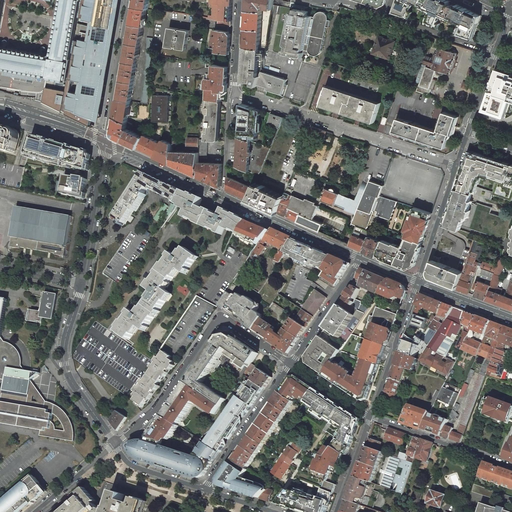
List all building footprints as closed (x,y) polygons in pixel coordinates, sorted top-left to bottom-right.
[(111,55),(113,44),(116,25),(120,0),(0,0),(0,67),(5,69),(4,72),(4,73),(5,74),(35,79),(36,79),(36,78),(37,74),(43,75),(45,76),(48,76),(48,77),(57,79),(62,80),(68,81),(67,89),(67,91),(59,89),(54,88),(46,87),(45,94),(43,102),(63,112),(63,110),(67,112),(67,114),(74,117),(90,125),(93,114),(97,115),(101,96),(104,97),(105,91),(106,85),(108,75),(109,66),(111,55)] [(149,0),(135,0),(135,7),(147,9),(148,9),(149,0)] [(212,18),(219,19),(220,19),(232,21),(232,15),(233,5),(232,0),(210,0),(210,2),(214,3),(212,18)] [(274,0),(247,0),(247,10),(262,11),(262,9),(262,7),(264,8),(273,9),(274,4),(274,0)] [(352,0),(378,8),(384,5),(385,0),(352,0)] [(396,0),(392,13),(407,18),(413,3),(414,1),(431,8),(428,13),(424,23),(436,27),(441,17),(442,13),(463,23),(458,35),(473,40),(481,15),(457,4),(456,6),(450,3),(450,1),(447,0),(396,0)] [(135,7),(132,24),(144,26),(147,9),(135,7)] [(360,13),(342,7),(341,12),(340,15),(357,20),(360,13)] [(308,11),(295,9),(294,12),(290,12),(290,15),(288,22),(286,35),(285,36),(282,53),(303,58),(304,53),(311,16),(308,15),(308,11)] [(246,28),(261,29),(262,11),(247,10),(246,28)] [(311,16),(304,53),(308,54),(310,52),(310,53),(311,54),(311,55),(312,55),(314,56),(315,56),(316,56),(318,56),(319,55),(320,54),(321,53),(322,52),(327,27),(330,27),(331,20),(328,19),(328,18),(328,17),(328,15),(327,14),(326,13),(326,12),(325,12),(323,11),(322,11),(321,11),(319,12),(318,12),(317,13),(316,14),(316,15),(315,17),(311,16)] [(141,45),(144,26),(132,24),(128,43),(141,45)] [(179,29),(170,27),(167,46),(176,48),(176,47),(178,47),(177,48),(187,50),(188,43),(188,40),(189,38),(189,37),(190,30),(181,29),(180,30),(179,30),(179,29)] [(246,28),(245,47),(260,49),(261,29),(246,28)] [(225,31),(216,30),(215,34),(215,36),(213,45),(213,46),(214,46),(218,47),(218,49),(217,52),(229,54),(231,34),(229,32),(225,31)] [(396,41),(380,36),(376,47),(371,45),(369,51),(390,58),(396,41)] [(153,38),(147,37),(146,43),(147,44),(141,102),(148,103),(149,86),(152,54),(152,47),(153,38)] [(128,43),(125,62),(138,64),(141,45),(128,43)] [(260,49),(245,47),(243,81),(253,82),(253,85),(267,89),(282,94),(287,79),(278,77),(259,70),(260,50),(260,49)] [(430,48),(428,47),(416,82),(419,83),(417,91),(429,95),(431,89),(434,90),(437,80),(434,79),(436,72),(437,72),(438,74),(442,75),(444,74),(444,72),(450,74),(451,73),(453,69),(452,68),(455,59),(456,58),(457,55),(457,53),(444,49),(445,48),(444,48),(443,49),(439,47),(437,53),(435,53),(434,58),(428,56),(430,48)] [(134,82),(138,64),(125,62),(122,80),(134,82)] [(214,72),(212,72),(211,77),(209,77),(207,79),(207,82),(205,82),(204,87),(209,88),(209,91),(208,99),(209,99),(220,101),(221,101),(222,92),(225,93),(225,90),(227,90),(228,80),(227,80),(227,73),(228,73),(228,72),(229,67),(214,64),(214,68),(214,72)] [(469,69),(467,75),(468,75),(466,82),(463,82),(462,87),(468,89),(471,76),(473,76),(475,71),(469,69)] [(511,74),(498,70),(485,109),(484,108),(483,110),(504,117),(510,99),(511,92),(511,74)] [(122,80),(119,99),(131,101),(134,82),(122,80)] [(375,101),(328,85),(321,105),(334,109),(340,111),(356,116),(362,118),(374,122),(381,103),(375,101)] [(170,96),(154,95),(153,118),(161,120),(161,122),(168,122),(170,96)] [(131,101),(119,99),(116,116),(128,121),(131,101)] [(220,101),(209,99),(208,107),(211,108),(211,114),(209,114),(208,126),(210,126),(209,132),(207,132),(206,140),(208,140),(218,141),(220,101)] [(241,103),(239,137),(250,141),(251,141),(252,139),(252,135),(258,135),(260,111),(255,111),(255,108),(246,105),(241,103)] [(458,116),(445,112),(444,116),(442,115),(441,120),(442,120),(442,121),(440,121),(439,125),(440,126),(439,131),(438,130),(438,129),(434,128),(433,129),(419,125),(420,123),(415,122),(415,123),(413,122),(413,121),(409,120),(408,121),(399,118),(395,131),(446,148),(451,134),(452,134),(458,116)] [(279,127),(283,117),(282,117),(277,115),(277,116),(275,116),(275,115),(271,113),(268,123),(279,127)] [(127,128),(127,126),(128,121),(116,116),(113,132),(116,137),(124,141),(129,130),(130,130),(131,129),(129,128),(129,129),(127,128)] [(0,141),(4,143),(2,150),(15,154),(19,138),(19,134),(18,133),(18,132),(16,131),(15,131),(15,130),(0,125),(0,141)] [(327,131),(312,126),(310,133),(324,138),(327,131)] [(135,131),(131,129),(130,130),(129,130),(124,141),(138,148),(145,135),(146,131),(146,130),(145,129),(143,136),(134,132),(135,131)] [(200,134),(188,134),(188,147),(188,149),(192,149),(192,147),(200,148),(200,139),(200,134)] [(162,143),(145,135),(138,148),(156,156),(162,143)] [(44,139),(33,136),(27,158),(35,160),(35,159),(36,157),(43,158),(42,161),(42,162),(48,163),(49,160),(61,163),(60,166),(64,168),(65,165),(71,166),(89,171),(91,159),(88,158),(89,155),(85,154),(86,151),(77,148),(77,150),(70,148),(70,147),(53,142),(53,143),(49,142),(43,141),(44,139)] [(250,141),(239,137),(238,166),(249,171),(250,156),(251,156),(251,152),(250,152),(250,141)] [(162,143),(156,156),(172,164),(172,151),(173,146),(173,144),(162,139),(162,143)] [(207,159),(208,140),(206,140),(200,139),(200,148),(199,151),(199,158),(207,159)] [(271,147),(264,145),(252,172),(259,175),(271,147)] [(473,193),(475,194),(477,189),(481,177),(497,182),(511,187),(511,165),(509,164),(509,163),(469,150),(469,151),(468,153),(464,164),(457,188),(463,190),(473,193)] [(193,152),(172,151),(172,164),(198,176),(199,162),(199,158),(199,151),(198,151),(198,152),(194,152),(194,151),(193,151),(193,152)] [(206,163),(199,162),(198,176),(221,186),(223,164),(206,163)] [(148,175),(144,173),(116,217),(126,224),(134,210),(136,212),(147,195),(145,194),(149,188),(153,191),(154,190),(158,193),(163,195),(170,199),(170,198),(178,203),(182,192),(178,190),(178,189),(174,187),(151,176),(150,177),(148,176),(148,175)] [(87,180),(65,176),(64,184),(62,192),(62,194),(84,199),(87,180)] [(253,187),(228,177),(227,189),(248,199),(253,187)] [(363,181),(356,199),(340,193),(337,192),(337,190),(335,189),(334,188),(332,188),(330,187),(330,189),(326,188),(322,200),(335,205),(336,204),(354,211),(357,212),(355,218),(354,221),(353,223),(357,225),(367,229),(375,209),(378,210),(376,215),(390,220),(397,202),(380,196),(383,185),(381,185),(369,180),(368,183),(363,181)] [(511,199),(511,187),(497,182),(493,194),(511,200),(511,199)] [(261,187),(255,184),(253,187),(248,199),(277,213),(282,202),(284,197),(265,188),(265,187),(262,185),(261,187)] [(293,190),(288,188),(284,197),(282,202),(277,213),(285,216),(297,221),(320,231),(323,224),(313,220),(319,206),(315,204),(316,203),(306,199),(306,201),(291,194),(293,190)] [(451,226),(460,229),(463,220),(464,217),(466,217),(470,203),(469,203),(473,193),(463,190),(457,188),(448,215),(445,224),(450,226),(451,226)] [(475,194),(491,199),(493,194),(477,189),(475,194)] [(202,200),(183,191),(182,192),(178,203),(177,204),(181,206),(180,207),(187,210),(184,217),(189,219),(189,218),(196,221),(195,222),(211,230),(211,228),(218,231),(217,233),(222,235),(225,228),(232,232),(233,230),(236,232),(239,234),(248,221),(224,210),(221,217),(199,206),(202,200)] [(319,206),(313,220),(323,224),(343,233),(349,218),(319,206)] [(72,216),(17,207),(11,237),(12,237),(10,247),(20,248),(20,247),(55,253),(55,254),(64,256),(66,248),(72,216)] [(426,232),(428,227),(430,220),(430,219),(432,213),(427,211),(425,211),(414,207),(413,212),(415,213),(414,216),(412,220),(410,219),(409,221),(407,229),(409,230),(407,237),(417,241),(417,240),(422,242),(422,241),(424,236),(424,235),(425,232),(426,232)] [(246,238),(251,241),(252,240),(255,242),(258,245),(262,240),(264,240),(270,231),(248,221),(239,234),(245,239),(246,238)] [(367,229),(357,225),(350,244),(365,251),(369,241),(360,237),(361,233),(362,234),(370,237),(371,235),(372,231),(367,229)] [(294,238),(272,228),(270,231),(264,240),(262,240),(258,245),(254,251),(260,255),(266,247),(263,245),(266,241),(277,246),(276,247),(278,248),(278,247),(282,249),(280,251),(274,260),(273,262),(277,265),(285,253),(293,240),(294,238)] [(407,237),(400,234),(398,240),(385,234),(385,235),(383,241),(378,254),(408,267),(415,264),(423,242),(422,242),(417,240),(417,241),(407,237)] [(371,253),(377,256),(378,254),(383,241),(371,235),(370,237),(369,241),(365,251),(371,253)] [(317,266),(325,269),(333,257),(298,242),(293,240),(285,253),(294,256),(293,258),(298,260),(297,261),(300,262),(312,267),(313,266),(316,267),(317,266)] [(482,242),(474,240),(463,272),(471,275),(482,242)] [(199,257),(185,248),(183,251),(182,250),(177,257),(171,252),(168,257),(169,257),(165,264),(163,263),(156,273),(157,274),(153,281),(151,280),(146,287),(153,291),(148,298),(149,299),(143,308),(141,307),(137,314),(131,310),(128,314),(129,315),(124,321),(123,320),(118,327),(119,328),(117,331),(129,340),(133,334),(134,335),(140,327),(146,331),(149,327),(148,326),(154,317),(156,318),(160,311),(159,310),(166,301),(167,302),(172,294),(165,289),(167,287),(168,287),(171,283),(170,283),(174,277),(175,277),(180,270),(186,274),(189,270),(188,269),(195,260),(196,260),(199,257)] [(260,255),(254,251),(249,259),(236,278),(239,280),(247,269),(253,273),(256,269),(252,266),(256,260),(261,263),(264,258),(260,255)] [(342,260),(334,256),(333,257),(325,269),(325,270),(340,280),(350,264),(342,260)] [(438,262),(433,260),(429,271),(432,277),(457,288),(463,272),(438,262)] [(482,268),(495,273),(496,270),(497,267),(484,263),(482,268)] [(364,269),(361,268),(357,279),(358,279),(355,283),(361,285),(367,271),(364,269)] [(495,273),(482,268),(481,270),(482,271),(480,277),(486,279),(485,283),(491,285),(495,273)] [(340,280),(325,270),(322,273),(320,276),(335,286),(340,280)] [(486,299),(511,308),(511,297),(506,296),(501,294),(502,289),(497,287),(502,272),(496,270),(495,273),(491,285),(486,299)] [(389,280),(367,271),(361,285),(360,286),(361,287),(379,294),(380,293),(389,280)] [(471,275),(463,272),(457,288),(469,293),(474,277),(471,275)] [(389,280),(380,293),(385,295),(385,296),(393,300),(394,296),(398,297),(403,299),(405,293),(402,286),(399,285),(389,280)] [(479,281),(477,280),(477,281),(474,288),(477,288),(475,295),(486,299),(491,285),(485,283),(479,281)] [(353,286),(344,300),(353,306),(355,299),(360,289),(356,288),(353,286)] [(312,295),(306,305),(306,307),(304,307),(303,310),(314,317),(320,309),(318,308),(320,305),(322,306),(327,298),(316,290),(314,293),(314,295),(312,295)] [(230,307),(242,315),(240,317),(242,318),(244,319),(247,321),(247,322),(247,323),(249,324),(248,326),(254,330),(262,319),(262,318),(256,313),(259,307),(259,304),(248,297),(247,297),(246,298),(240,294),(238,296),(237,295),(235,295),(234,296),(227,291),(218,305),(225,310),(227,308),(229,309),(230,307)] [(26,320),(42,323),(43,317),(53,319),(57,295),(47,293),(48,292),(47,292),(47,293),(46,293),(44,299),(43,298),(42,304),(43,305),(42,311),(35,310),(28,309),(26,320)] [(422,307),(439,314),(443,303),(432,298),(421,294),(417,305),(414,314),(419,315),(422,307)] [(198,296),(186,314),(195,319),(202,325),(208,316),(209,316),(215,307),(198,296)] [(6,342),(0,340),(7,299),(0,298),(0,422),(41,430),(40,435),(74,441),(74,435),(74,432),(73,427),(73,425),(71,420),(68,415),(65,412),(63,410),(58,406),(55,404),(51,403),(46,401),(44,409),(28,406),(0,401),(0,396),(8,397),(9,391),(29,394),(30,386),(32,379),(31,379),(31,377),(34,375),(32,372),(21,370),(22,364),(22,359),(21,354),(19,351),(16,347),(14,345),(11,344),(6,342)] [(362,302),(355,299),(353,306),(358,310),(365,313),(368,309),(369,307),(361,304),(362,302)] [(353,306),(344,300),(340,306),(354,316),(358,310),(353,306)] [(443,315),(448,317),(454,307),(449,305),(443,303),(439,314),(436,318),(434,322),(430,327),(431,328),(437,332),(443,324),(439,321),(443,315)] [(354,316),(340,306),(337,311),(334,316),(334,315),(332,319),(329,323),(325,328),(339,338),(354,316)] [(368,322),(382,326),(383,327),(384,323),(386,322),(387,320),(389,321),(387,328),(392,330),(397,315),(376,307),(373,317),(370,316),(368,322)] [(454,342),(462,326),(461,319),(464,311),(459,309),(454,307),(448,317),(443,324),(437,332),(428,346),(434,350),(437,351),(439,353),(444,355),(446,357),(454,342)] [(314,317),(303,310),(296,321),(307,328),(314,317)] [(365,313),(358,310),(354,316),(361,320),(361,319),(365,313)] [(457,347),(462,349),(471,329),(478,316),(466,311),(462,319),(464,325),(467,326),(466,328),(467,328),(457,347)] [(419,315),(414,314),(411,321),(414,322),(413,325),(423,329),(427,318),(419,315)] [(361,320),(354,316),(339,338),(346,342),(349,338),(351,334),(356,327),(361,320)] [(472,330),(486,335),(492,321),(478,316),(471,329),(472,330)] [(276,328),(262,319),(254,330),(268,340),(273,333),(276,328)] [(296,321),(294,319),(287,330),(289,332),(291,333),(298,338),(299,338),(307,328),(296,321)] [(491,346),(482,343),(477,354),(492,360),(499,341),(505,326),(492,321),(486,335),(485,336),(494,339),(491,346)] [(372,330),(368,340),(386,346),(392,330),(387,328),(382,327),(383,327),(382,326),(368,322),(366,328),(372,330)] [(511,328),(505,326),(499,341),(502,342),(511,345),(511,328)] [(277,344),(281,347),(280,348),(281,347),(291,333),(289,332),(287,330),(286,329),(280,338),(273,333),(268,340),(272,342),(272,341),(277,344)] [(473,336),(472,330),(471,329),(462,349),(476,356),(477,354),(482,343),(470,338),(473,336)] [(235,335),(230,332),(228,335),(220,337),(216,335),(213,339),(213,340),(213,341),(214,342),(186,382),(200,392),(222,407),(227,399),(222,396),(202,383),(223,354),(234,361),(231,366),(235,368),(234,370),(238,372),(239,371),(240,372),(245,365),(248,367),(251,363),(253,360),(258,353),(236,338),(236,336),(235,335)] [(291,333),(281,347),(280,348),(289,354),(293,347),(292,346),(293,345),(294,346),(296,344),(295,343),(298,338),(291,333)] [(406,335),(400,352),(414,358),(425,342),(417,337),(415,340),(406,335)] [(320,336),(305,357),(306,364),(323,375),(332,361),(340,350),(333,346),(320,336)] [(368,340),(367,345),(365,344),(362,353),(364,353),(362,358),(364,359),(379,365),(386,346),(368,340)] [(500,345),(502,342),(499,341),(492,360),(489,367),(488,370),(502,375),(509,357),(504,355),(506,350),(503,349),(505,346),(500,345)] [(419,360),(449,375),(455,362),(449,358),(447,363),(442,361),(444,355),(439,353),(436,358),(431,356),(434,350),(428,346),(419,360)] [(141,407),(142,408),(145,403),(148,399),(149,401),(159,386),(158,385),(163,377),(165,378),(174,365),(172,364),(174,362),(170,359),(172,357),(164,351),(160,357),(158,356),(151,367),(152,368),(144,380),(142,379),(134,390),(137,392),(135,395),(137,396),(134,400),(137,402),(137,403),(137,404),(137,405),(138,405),(138,406),(139,407),(140,407),(141,407)] [(400,352),(395,365),(406,369),(412,371),(417,359),(414,358),(400,352)] [(356,377),(357,378),(357,379),(356,382),(356,383),(354,389),(351,394),(362,401),(367,399),(379,365),(364,359),(362,364),(361,364),(357,374),(356,375),(357,376),(356,377)] [(323,375),(348,392),(351,394),(354,389),(356,383),(356,382),(357,379),(357,378),(356,377),(352,376),(353,373),(339,363),(338,365),(332,361),(323,375)] [(255,366),(251,363),(248,367),(249,368),(244,375),(246,375),(249,371),(251,373),(255,366)] [(401,382),(406,369),(395,365),(390,378),(401,382)] [(453,428),(446,425),(441,436),(461,443),(486,376),(488,370),(489,367),(483,365),(457,433),(452,431),(453,428)] [(272,378),(260,369),(252,380),(254,381),(264,389),(272,378)] [(246,375),(244,375),(240,380),(246,385),(250,379),(246,375)] [(296,376),(290,378),(280,392),(293,402),(301,407),(305,402),(313,389),(296,376)] [(399,387),(401,382),(390,378),(384,396),(395,400),(398,391),(401,392),(402,388),(399,387)] [(46,401),(37,388),(31,380),(30,386),(29,394),(9,391),(8,397),(0,396),(0,401),(28,406),(44,409),(45,405),(46,401)] [(264,389),(254,381),(245,394),(256,401),(264,389)] [(178,425),(194,403),(193,401),(195,401),(216,415),(222,407),(200,392),(186,382),(185,384),(186,384),(183,389),(182,388),(181,390),(181,391),(178,395),(177,395),(175,398),(176,398),(174,402),(173,401),(163,416),(178,425)] [(468,385),(464,383),(461,390),(460,394),(459,395),(463,397),(468,385)] [(443,387),(436,399),(439,400),(443,402),(442,404),(445,405),(445,403),(454,407),(454,406),(456,403),(459,395),(460,394),(443,387)] [(355,432),(360,419),(344,408),(343,409),(342,411),(336,407),(337,405),(338,404),(313,389),(305,402),(314,408),(312,411),(324,420),(326,418),(333,423),(334,422),(343,427),(340,433),(341,433),(338,439),(340,440),(350,447),(354,436),(353,436),(354,433),(355,433),(355,432)] [(293,402),(280,392),(273,403),(286,412),(293,402)] [(248,412),(252,406),(239,397),(233,405),(233,406),(229,411),(212,436),(210,437),(207,440),(206,442),(205,443),(206,443),(221,452),(226,445),(224,444),(228,438),(230,439),(241,423),(239,422),(243,417),(244,415),(248,412)] [(511,423),(511,441),(511,444),(509,448),(507,447),(505,453),(507,454),(506,459),(511,461),(511,405),(509,405),(509,404),(506,403),(499,400),(498,401),(491,398),(490,401),(487,399),(486,399),(482,409),(486,411),(486,413),(485,414),(493,417),(496,418),(500,420),(503,421),(510,423),(511,423)] [(286,412),(273,403),(265,414),(278,423),(286,412)] [(459,405),(456,403),(454,406),(454,407),(449,419),(451,421),(453,419),(455,421),(457,418),(456,417),(459,415),(456,412),(459,405)] [(429,413),(430,412),(410,405),(403,417),(401,421),(421,429),(429,413)] [(125,416),(118,411),(111,422),(118,431),(127,417),(125,416)] [(436,434),(441,436),(446,425),(448,420),(441,417),(441,416),(436,415),(436,416),(429,413),(421,429),(436,434)] [(278,423),(265,414),(258,425),(271,434),(278,423)] [(154,428),(151,432),(150,433),(147,438),(149,440),(149,441),(147,441),(147,443),(148,444),(150,443),(151,444),(151,443),(161,447),(161,446),(161,445),(162,444),(164,439),(169,440),(176,429),(175,428),(178,425),(163,416),(156,425),(154,428)] [(271,434),(258,425),(250,435),(264,445),(271,434)] [(209,426),(200,439),(212,428),(209,426)] [(384,439),(403,446),(407,434),(388,428),(384,439)] [(264,445),(250,435),(243,446),(256,456),(264,445)] [(408,455),(401,452),(400,455),(399,458),(413,463),(415,457),(421,439),(414,437),(408,455)] [(381,442),(369,438),(366,446),(378,451),(381,442)] [(338,439),(331,448),(333,449),(340,440),(338,439)] [(427,461),(433,444),(421,439),(415,457),(427,461)] [(322,489),(333,493),(336,484),(331,482),(335,472),(337,467),(338,468),(339,465),(337,464),(339,458),(341,459),(343,454),(345,454),(347,450),(349,451),(350,447),(340,440),(333,449),(331,448),(329,446),(322,455),(321,461),(319,460),(317,466),(319,466),(317,471),(315,471),(313,476),(325,480),(322,489)] [(143,460),(197,478),(204,475),(221,452),(206,443),(202,448),(201,447),(194,457),(161,447),(151,443),(151,444),(150,443),(148,444),(147,443),(142,442),(139,442),(135,443),(133,444),(131,450),(135,454),(137,456),(139,458),(141,459),(143,460)] [(302,449),(296,445),(288,457),(291,459),(293,460),(298,453),(299,453),(302,449)] [(256,456),(243,446),(233,460),(247,469),(256,456)] [(372,483),(383,452),(378,451),(366,446),(355,477),(369,482),(372,483)] [(388,454),(378,485),(403,494),(413,463),(399,458),(393,456),(388,454)] [(280,478),(287,469),(288,470),(291,465),(289,463),(282,459),(272,472),(280,478)] [(247,469),(233,460),(220,479),(220,480),(219,481),(220,483),(221,485),(222,486),(259,498),(267,490),(267,488),(266,488),(263,487),(263,486),(262,484),(243,478),(243,476),(248,470),(247,469)] [(511,471),(504,469),(500,467),(499,469),(496,467),(497,466),(484,462),(479,477),(478,478),(483,479),(483,480),(487,481),(487,480),(491,482),(491,483),(498,485),(500,486),(500,485),(502,486),(502,487),(511,490),(511,489),(511,471)] [(34,476),(0,504),(0,511),(19,511),(20,511),(19,511),(21,511),(22,511),(21,510),(31,502),(33,504),(45,494),(43,492),(40,488),(41,487),(39,484),(40,483),(34,476)] [(351,485),(348,492),(349,492),(346,500),(360,505),(362,502),(363,502),(369,485),(368,485),(369,482),(355,477),(352,485),(351,485)] [(373,509),(379,492),(373,490),(375,484),(372,483),(369,482),(368,485),(369,485),(363,502),(362,502),(360,505),(361,505),(367,507),(373,509)] [(491,498),(494,491),(474,484),(472,491),(491,498)] [(81,497),(92,509),(94,511),(107,511),(108,511),(98,508),(94,503),(96,501),(85,488),(78,493),(81,497)] [(259,498),(270,501),(273,491),(268,489),(267,490),(259,498)] [(278,503),(278,504),(282,506),(300,511),(301,509),(305,510),(305,509),(307,509),(306,511),(326,511),(329,506),(328,506),(331,497),(332,497),(333,493),(322,489),(319,497),(311,495),(310,496),(306,495),(306,493),(303,492),(303,491),(296,489),(295,492),(287,490),(278,503)] [(108,511),(107,511),(142,511),(146,502),(143,501),(143,500),(141,499),(140,500),(137,498),(134,505),(123,501),(125,495),(115,491),(110,508),(109,507),(108,511)] [(446,495),(432,491),(427,507),(433,509),(434,505),(442,508),(446,495)] [(413,501),(420,504),(423,494),(416,492),(413,501)] [(81,497),(62,511),(88,511),(92,509),(81,497)] [(343,511),(346,511),(358,511),(361,505),(360,505),(346,500),(343,511)] [(511,511),(506,510),(507,508),(500,506),(500,508),(498,508),(482,503),(479,511),(511,511)]
